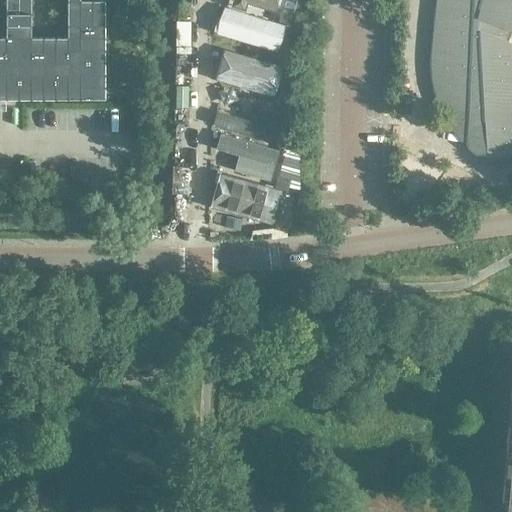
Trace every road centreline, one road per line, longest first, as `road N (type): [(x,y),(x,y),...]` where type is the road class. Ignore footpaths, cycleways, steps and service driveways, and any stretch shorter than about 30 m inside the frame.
road 1 (unclassified): [(198,259),(511,224)]
road 2 (unclassified): [(202,0),(198,259)]
road 3 (unclassified): [(0,260),(198,259)]
